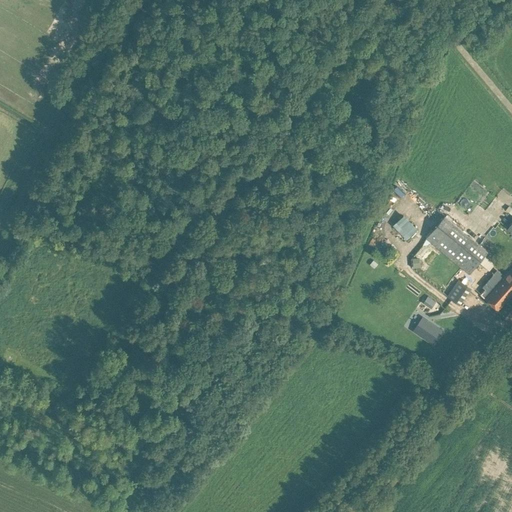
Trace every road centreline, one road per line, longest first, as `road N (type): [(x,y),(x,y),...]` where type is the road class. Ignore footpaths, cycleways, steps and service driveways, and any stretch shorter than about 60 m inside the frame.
road 1 (unclassified): [(350,511),(511,319)]
road 2 (unclassified): [(511,114),(467,59),(392,0)]
